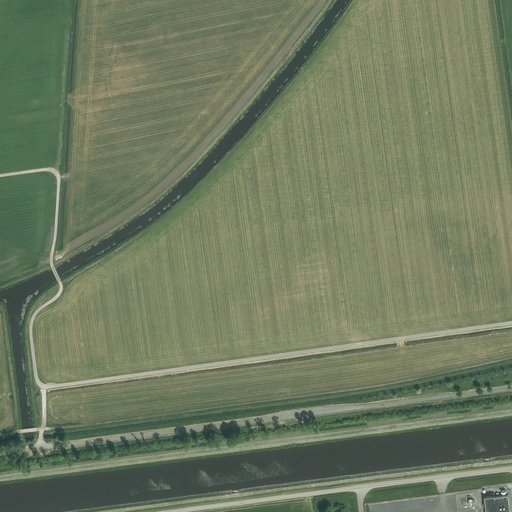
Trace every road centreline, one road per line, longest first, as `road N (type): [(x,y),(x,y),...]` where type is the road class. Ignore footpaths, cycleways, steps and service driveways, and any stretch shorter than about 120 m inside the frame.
road 1 (unclassified): [(511,388),(0,454)]
road 2 (unclassified): [(180,511),(511,469)]
